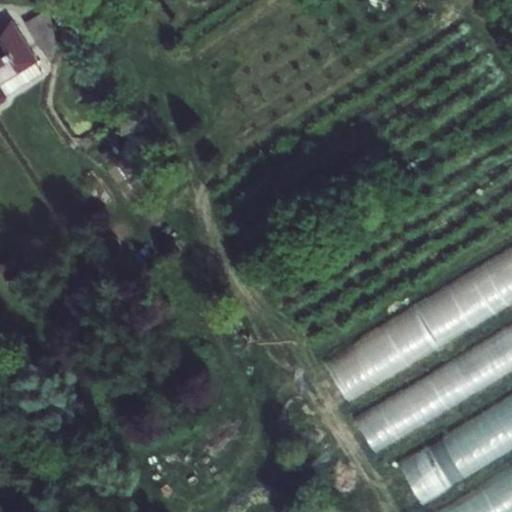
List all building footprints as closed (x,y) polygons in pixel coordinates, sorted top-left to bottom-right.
[(0,104),(41,79),(33,67),(43,60),(19,24),(0,35),(0,104)] [(41,79),(51,73),(43,60),(33,67),(41,79)] [(342,390),(511,303),(511,251),(321,349),(342,390)] [(511,323),(353,413),(373,449),(511,371),(511,323)] [(511,392),(396,458),(419,498),(511,445),(511,392)] [(511,511),(511,464),(427,511),(511,511)]
